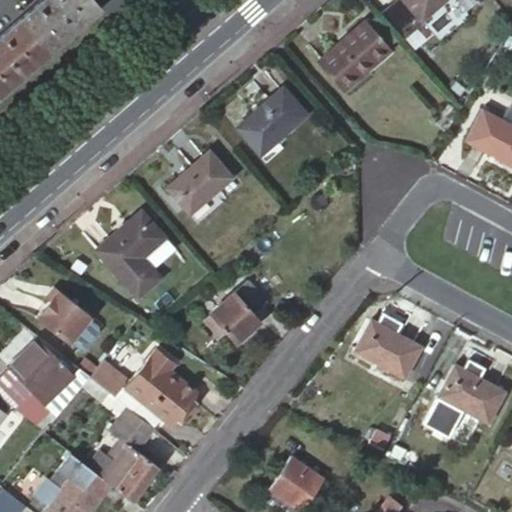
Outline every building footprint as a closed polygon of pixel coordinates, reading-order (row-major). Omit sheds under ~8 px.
[(0,92),(100,6),(94,0),(38,0),(0,33),(0,92)] [(405,0),(423,19),(444,0),(405,0)] [(374,15),(367,23),(389,47),(396,41),(374,15)] [(389,47),(367,23),(365,21),(320,61),(343,88),(390,49),(389,47)] [(260,153),(276,139),(307,112),(282,85),(236,126),(260,153)] [(511,124),(482,109),(466,139),(498,157),(495,161),(511,168),(511,124)] [(285,149),(276,139),(260,153),(269,163),(285,149)] [(232,175),(208,149),(167,186),(190,212),(232,175)] [(142,256),(165,235),(141,209),(95,249),(137,297),(161,277),(153,267),(142,256)] [(175,247),(165,235),(142,256),(153,267),(175,247)] [(267,300),(249,278),(209,313),(227,332),(235,342),(261,319),(254,311),(267,300)] [(45,301),(54,289),(50,285),(39,298),(45,301)] [(86,312),(54,289),(45,301),(33,316),(66,340),(86,312)] [(209,313),(203,318),(220,338),(227,332),(209,313)] [(80,350),(101,327),(89,316),(68,339),(80,350)] [(421,345),(370,319),(354,349),(405,376),(421,345)] [(36,338),(7,367),(30,390),(44,404),(46,403),(64,384),(73,375),(72,374),(36,338)] [(161,369),(165,364),(171,358),(156,347),(124,386),(170,422),(193,394),(192,394),(161,369)] [(119,380),(99,364),(90,376),(110,391),(113,394),(122,383),(119,380)] [(196,388),(165,364),(161,369),(192,394),(196,388)] [(504,391),(455,364),(439,394),(489,421),(504,391)] [(7,367),(0,374),(0,396),(16,409),(30,390),(7,367)] [(90,376),(79,367),(72,374),(73,375),(64,384),(75,394),(90,376)] [(16,409),(44,431),(58,415),(46,403),(44,404),(30,390),(16,409)] [(137,448),(154,426),(126,404),(107,428),(125,442),(113,459),(100,449),(87,466),(111,484),(116,488),(123,493),(132,500),(157,465),(137,448)] [(87,466),(70,452),(55,471),(57,473),(67,480),(63,485),(58,493),(48,485),(38,497),(48,505),(43,511),(89,511),(111,484),(87,466)] [(290,455),(269,488),(302,510),(323,477),(290,455)] [(67,480),(57,473),(54,478),(63,485),(67,480)] [(19,511),(25,504),(3,486),(0,489),(0,511),(19,511)] [(300,511),(302,510),(269,488),(264,496),(287,511),(300,511)] [(397,511),(402,506),(390,498),(379,511),(397,511)]
